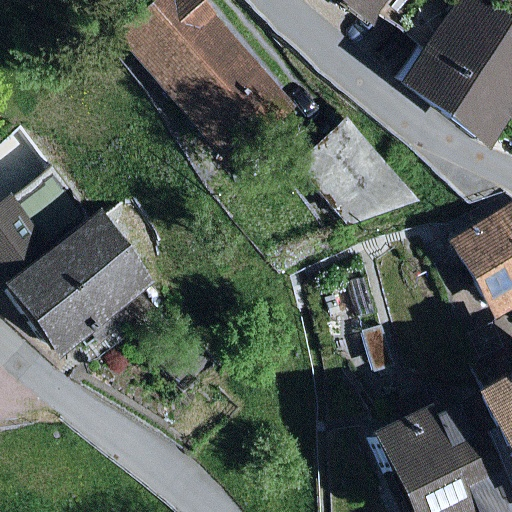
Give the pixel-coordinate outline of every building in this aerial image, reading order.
[(304,113),(200,0),(171,0),(118,49),(235,176),(304,113)] [(423,38),(448,5),(441,0),(334,0),(368,26),(383,6),(423,38)] [(511,22),(480,0),(453,0),(448,5),(423,38),(400,81),(488,147),(498,131),(511,140),(511,22)] [(416,194),(342,132),(298,186),(372,247),(416,194)] [(511,210),(507,204),(442,249),(497,329),(511,318),(511,210)] [(90,214),(41,253),(3,205),(0,207),(0,285),(61,362),(151,291),(90,214)] [(511,374),(483,389),(511,446),(511,374)] [(511,511),(511,446),(483,389),(371,437),(396,491),(410,485),(422,511),(511,511)]
